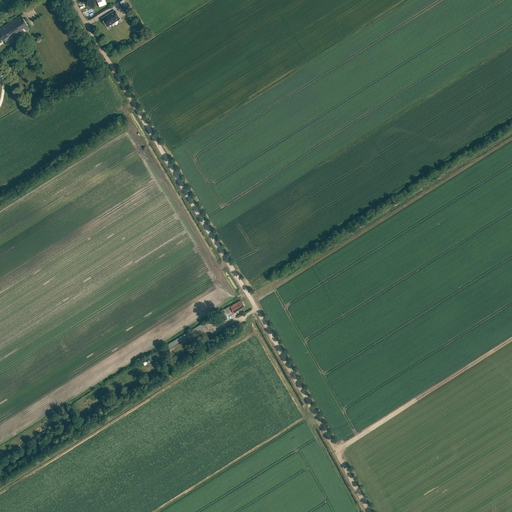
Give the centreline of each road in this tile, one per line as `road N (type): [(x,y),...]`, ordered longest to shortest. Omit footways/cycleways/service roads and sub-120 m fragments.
road 1 (track): [(258,313),(86,24)]
road 2 (track): [(368,511),(258,313)]
